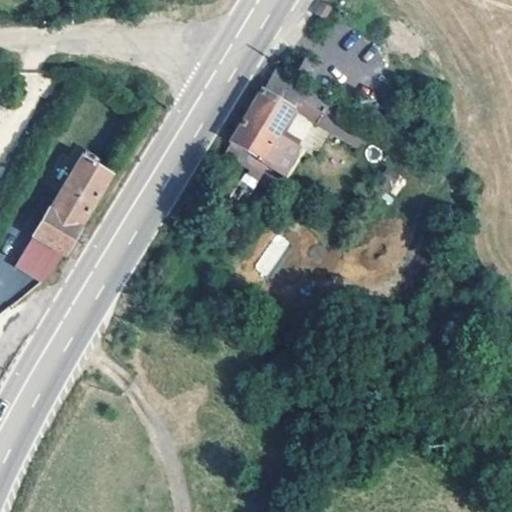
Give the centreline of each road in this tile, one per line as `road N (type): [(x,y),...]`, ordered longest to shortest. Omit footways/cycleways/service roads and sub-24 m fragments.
road 1 (secondary): [(74,333),(271,0)]
road 2 (track): [(227,74),(130,44),(0,47)]
road 3 (secondary): [(0,447),(37,374),(74,333)]
